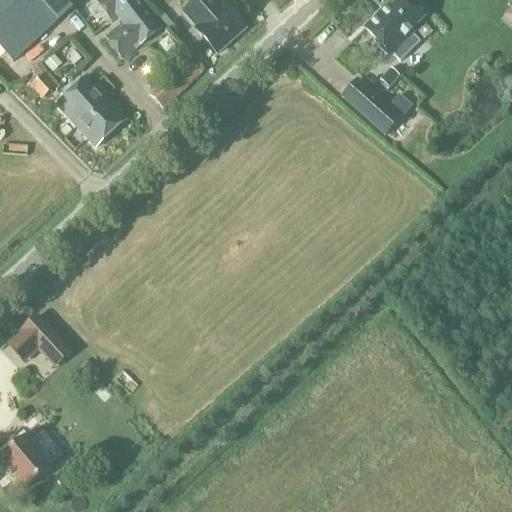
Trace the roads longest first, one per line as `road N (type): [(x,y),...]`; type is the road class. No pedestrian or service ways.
road 1 (track): [(134,511),(511,163)]
road 2 (unclassified): [(0,287),(316,0)]
